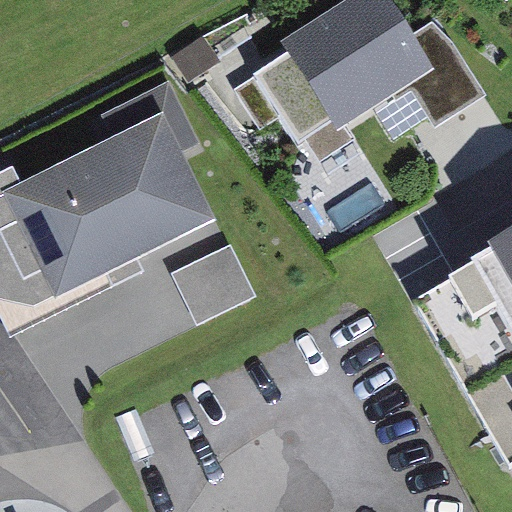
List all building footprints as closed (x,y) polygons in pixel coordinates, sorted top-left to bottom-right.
[(386,0),(359,0),(293,41),(342,119),(427,66),(386,0)] [(129,134),(0,192),(0,244),(24,296),(203,215),(171,145),(190,137),(167,89),(119,110),(129,134)] [(511,238),(454,271),(511,373),(511,238)] [(200,340),(260,311),(235,260),(175,289),(200,340)] [(511,398),(472,421),(511,492),(511,398)]
